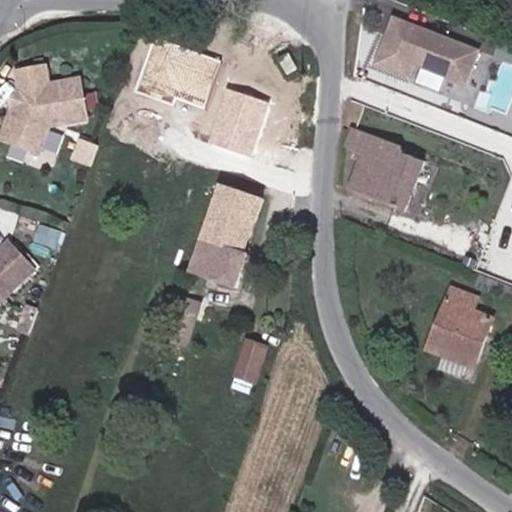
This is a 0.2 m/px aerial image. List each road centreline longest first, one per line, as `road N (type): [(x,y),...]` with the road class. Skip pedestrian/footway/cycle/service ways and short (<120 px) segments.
road 1 (residential): [(328,0),(324,277),(342,346),(372,401),(434,458),(511,508)]
road 2 (residential): [(231,0),(0,5)]
